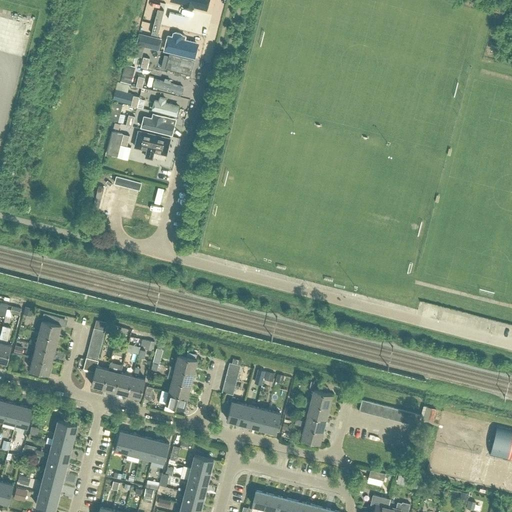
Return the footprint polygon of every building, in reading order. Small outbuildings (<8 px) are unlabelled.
[(208,0),(171,0),(182,3),(182,5),(193,8),(194,6),(206,9),(208,0)] [(165,19),(195,27),(199,14),(169,5),(165,19)] [(153,27),(151,33),(157,35),(164,10),(158,8),(156,14),(153,27)] [(144,46),(158,49),(162,38),(139,32),(136,44),(144,46)] [(197,58),(201,43),(167,34),(164,49),(197,58)] [(131,53),(141,56),(144,46),(136,44),(131,53)] [(192,74),(195,62),(165,54),(162,66),(192,74)] [(143,55),(141,66),(147,67),(149,57),(143,55)] [(188,79),(156,70),(152,83),(185,91),(188,79)] [(138,75),(136,85),(142,87),(144,76),(138,75)] [(116,88),(126,91),(128,84),(118,81),(116,88)] [(133,94),(131,104),(137,106),(139,96),(133,94)] [(172,111),(174,102),(152,97),(149,105),(172,111)] [(114,119),(118,120),(122,103),(117,102),(113,101),(109,116),(109,117),(114,119)] [(134,115),(135,115),(128,113),(126,124),(132,125),(134,115)] [(171,134),(174,123),(144,115),(141,126),(171,134)] [(135,147),(168,155),(173,138),(139,130),(135,147)] [(126,192),(130,193),(135,180),(131,178),(126,192)] [(10,311),(19,314),(21,307),(12,305),(10,311)] [(58,316),(43,313),(39,331),(57,336),(60,324),(56,323),(58,316)] [(0,360),(6,362),(11,344),(6,343),(11,327),(2,324),(0,333),(0,360)] [(130,328),(121,325),(119,329),(117,337),(127,339),(130,328)] [(93,327),(91,333),(103,336),(105,330),(93,327)] [(39,331),(36,343),(54,348),(57,336),(39,331)] [(91,333),(90,339),(101,342),(103,336),(91,333)] [(143,338),(141,344),(145,345),(144,348),(152,350),(154,341),(143,338)] [(90,339),(88,344),(100,348),(101,342),(90,339)] [(36,343),(32,356),(51,360),(54,348),(36,343)] [(88,344),(87,350),(98,353),(100,348),(88,344)] [(87,350),(85,356),(97,359),(98,353),(87,350)] [(177,354),(174,366),(193,371),(196,358),(177,354)] [(48,373),(51,360),(32,356),(29,368),(34,369),(48,373)] [(229,361),(227,367),(239,370),(240,364),(241,359),(233,357),(232,362),(229,361)] [(108,369),(103,387),(115,390),(120,372),(122,363),(110,361),(108,369)] [(95,365),(91,384),(103,387),(108,369),(95,365)] [(174,366),(171,378),(190,383),(193,371),(174,366)] [(227,367),(226,373),(237,376),(239,370),(227,367)] [(257,368),(255,378),(263,380),(265,370),(257,368)] [(271,378),(273,372),(266,370),(265,377),(271,378)] [(115,390),(127,393),(132,375),(120,372),(115,390)] [(226,373),(224,379),(236,382),(237,376),(226,373)] [(140,396),(144,378),(132,375),(127,393),(140,396)] [(171,378),(168,390),(187,395),(190,383),(171,378)] [(224,379),(223,385),(234,388),(236,382),(224,379)] [(326,392),(327,386),(321,384),(317,383),(316,389),(313,388),(310,401),(329,406),(332,393),(326,392)] [(146,385),(143,397),(149,399),(153,386),(146,385)] [(223,385),(221,391),(232,394),(234,388),(223,385)] [(184,407),(187,395),(168,390),(165,403),(184,407)] [(361,398),(358,410),(364,411),(367,400),(361,398)] [(227,418),(239,421),(244,403),(231,399),(227,418)] [(367,400),(364,411),(370,413),(373,401),(367,400)] [(3,419),(15,422),(19,404),(7,401),(3,419)] [(310,401),(307,413),(326,418),(329,406),(310,401)] [(373,401),(370,413),(376,414),(379,403),(373,401)] [(239,421),(251,425),(256,406),(244,403),(239,421)] [(379,403),(376,414),(382,416),(384,404),(379,403)] [(32,407),(19,404),(15,422),(27,425),(32,407)] [(384,404),(382,416),(387,417),(390,406),(384,404)] [(251,425),(263,428),(268,409),(256,406),(251,425)] [(390,406),(387,417),(393,419),(396,407),(390,406)] [(396,407),(393,419),(399,420),(402,409),(396,407)] [(281,412),(268,409),(263,428),(276,431),(281,412)] [(402,409),(399,420),(405,422),(408,410),(402,409)] [(408,410),(405,422),(411,423),(414,412),(408,410)] [(414,412),(411,423),(417,425),(419,413),(414,412)] [(307,413),(305,420),(296,418),(295,423),(304,425),(323,430),(326,418),(307,413)] [(58,418),(55,431),(73,436),(77,423),(58,418)] [(511,427),(497,424),(489,454),(511,459),(511,427)] [(320,442),(323,430),(304,425),(301,437),(320,442)] [(12,439),(15,432),(8,429),(6,437),(12,439)] [(115,448),(127,451),(132,432),(119,429),(115,448)] [(55,431),(51,443),(70,448),(73,436),(55,431)] [(127,451),(134,453),(139,454),(144,436),(132,432),(127,451)] [(139,454),(151,457),(156,439),(144,436),(139,454)] [(168,442),(156,439),(151,457),(164,461),(168,442)] [(51,443),(48,455),(67,460),(70,448),(51,443)] [(173,444),(170,458),(176,459),(180,446),(173,444)] [(194,453),(191,466),(210,471),(213,458),(194,453)] [(48,455),(45,467),(64,472),(67,460),(48,455)] [(191,466),(188,478),(207,483),(210,471),(191,466)] [(45,467),(42,479),(60,484),(64,472),(45,467)] [(370,468),(368,475),(383,479),(385,472),(370,468)] [(420,478),(418,478),(413,477),(411,485),(418,487),(420,479),(420,478)] [(127,478),(125,488),(133,489),(134,479),(127,478)] [(188,478),(185,490),(204,495),(207,483),(188,478)] [(12,483),(0,479),(0,499),(7,501),(12,483)] [(42,479),(39,491),(57,496),(60,484),(42,479)] [(144,494),(152,496),(153,488),(145,487),(144,494)] [(264,506),(268,492),(256,489),(252,503),(259,505),(259,507),(264,508),(264,506)] [(185,490),(181,502),(201,507),(204,495),(185,490)] [(468,492),(460,490),(459,497),(466,498),(468,492)] [(35,503),(54,508),(57,496),(39,491),(35,503)] [(271,510),(276,511),(280,495),(268,492),(264,506),(271,508),(271,510)] [(375,503),(372,511),(386,511),(388,505),(390,497),(373,493),(370,502),(375,503)] [(281,511),(282,510),(287,511),(288,511),(292,498),(280,495),(276,511),(278,511),(281,511)] [(301,511),(304,501),(292,498),(288,511),(301,511)] [(474,508),(476,501),(468,499),(466,507),(474,508)] [(407,511),(410,502),(402,500),(402,502),(397,501),(395,507),(388,505),(386,511),(407,511)] [(313,511),(316,504),(304,501),(301,511),(313,511)] [(181,502),(178,511),(199,511),(201,507),(181,502)]
